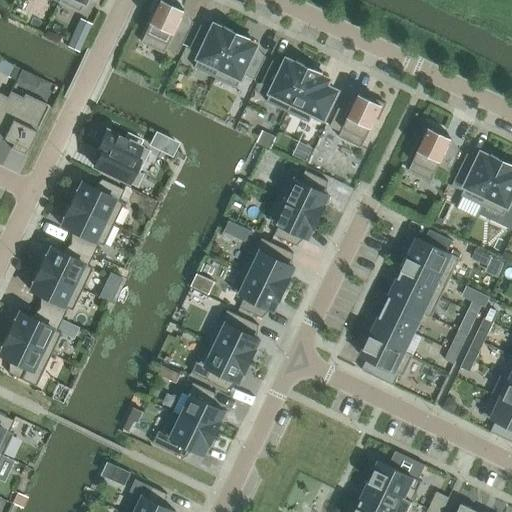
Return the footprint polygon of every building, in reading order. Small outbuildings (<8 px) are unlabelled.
[(18,0),(15,9),(26,13),(30,0),(18,0)] [(59,0),(58,2),(80,12),(85,0),(89,0),(98,4),(99,0),(59,0)] [(179,4),(170,0),(159,0),(154,11),(157,12),(142,42),(165,54),(167,49),(178,54),(194,23),(183,17),(186,12),(177,7),(179,4)] [(238,32),(225,25),(224,28),(216,25),(213,31),(202,25),(191,48),(202,54),(195,67),(216,78),(238,32)] [(216,78),(238,88),(244,74),(255,80),(266,57),(255,51),(258,45),(250,41),(252,39),(238,32),(216,78)] [(84,38),(73,33),(67,46),(78,51),(84,38)] [(288,59),(285,66),(274,60),(263,83),(274,88),(267,102),(288,112),(310,67),(297,60),(296,63),(288,59)] [(14,65),(9,74),(18,79),(22,69),(14,65)] [(288,112),(310,123),(312,118),(323,123),(338,91),(327,86),(330,80),(323,76),(324,73),(310,67),(288,112)] [(22,69),(18,79),(26,82),(31,73),(22,69)] [(0,113),(11,92),(10,91),(7,97),(0,93),(0,113)] [(11,92),(0,113),(0,129),(6,133),(3,138),(14,143),(11,149),(25,155),(49,105),(25,94),(23,97),(11,92)] [(347,95),(331,127),(342,132),(340,137),(363,148),(377,118),(380,120),(387,104),(371,96),(369,99),(360,95),(358,100),(347,95)] [(423,140),(408,170),(432,181),(434,177),(438,167),(450,173),(460,151),(449,145),(452,140),(444,135),(445,132),(428,123),(420,139),(423,140)] [(99,155),(94,166),(137,187),(143,174),(139,172),(149,151),(140,146),(142,140),(128,133),(125,139),(106,130),(95,153),(99,155)] [(264,132),(258,144),(271,150),(277,137),(264,132)] [(172,143),(167,153),(171,155),(176,144),(172,143)] [(505,160),(492,154),(490,156),(482,153),(479,159),(468,154),(453,185),(464,191),(462,196),(483,206),(505,160)] [(483,206),(505,216),(507,211),(511,213),(511,163),(505,160),(483,206)] [(320,217),(326,205),(326,204),(330,195),(324,192),(329,181),(306,170),(301,182),(287,175),(277,196),(320,217)] [(70,204),(113,224),(124,203),(119,201),(124,190),(101,179),(96,190),(81,183),(77,192),(76,191),(70,204)] [(314,229),(320,217),(277,196),(267,218),(280,224),(275,235),(298,246),(303,235),(309,238),(314,229)] [(70,243),(93,254),(98,243),(103,246),(113,224),(70,204),(64,216),(65,216),(61,225),(76,232),(70,243)] [(231,235),(237,224),(230,221),(224,232),(231,235)] [(409,257),(409,258),(451,278),(461,258),(448,252),(453,241),(430,230),(425,241),(419,238),(410,257),(409,257)] [(286,289),(292,277),(291,276),(295,267),(289,264),(294,253),(263,238),(257,249),(253,247),(243,268),(286,289)] [(93,254),(70,243),(65,254),(50,247),(46,256),(45,256),(39,268),(83,289),(93,268),(88,266),(93,254)] [(478,250),(473,260),(487,267),(492,257),(478,250)] [(502,259),(511,263),(511,255),(505,252),(502,259)] [(409,258),(399,277),(442,298),(451,278),(409,258)] [(72,311),(83,289),(39,268),(33,280),(34,281),(30,290),(44,297),(39,308),(63,319),(68,308),(72,311)] [(280,301),(286,289),(243,268),(232,290),(246,296),(240,307),(263,318),(269,307),(275,310),(279,301),(280,301)] [(110,302),(122,278),(110,273),(99,296),(110,302)] [(209,294),(215,282),(198,274),(192,286),(209,294)] [(391,296),(390,297),(432,317),(442,298),(399,277),(399,278),(391,296)] [(390,297),(381,316),(414,332),(423,314),(432,318),(432,317),(390,297)] [(474,301),(469,311),(478,315),(483,305),(474,301)] [(8,333),(52,354),(62,333),(57,330),(63,319),(39,308),(34,319),(19,312),(15,321),(14,321),(8,333)] [(494,323),(499,313),(489,308),(485,319),(494,323)] [(254,336),(260,325),(228,310),(223,321),(218,319),(208,340),(251,361),(257,349),(256,348),(261,339),(254,336)] [(469,311),(464,321),(474,325),(478,315),(469,311)] [(372,335),(371,336),(414,356),(414,355),(405,351),(414,332),(381,316),(380,317),(381,317),(372,335)] [(485,319),(480,328),(489,333),(494,323),(485,319)] [(52,354),(8,333),(2,345),(3,346),(0,351),(0,355),(10,360),(3,375),(35,390),(52,354)] [(394,385),(400,374),(404,376),(414,356),(371,336),(362,356),(368,359),(362,370),(394,385)] [(245,373),(251,361),(208,340),(192,373),(229,390),(234,379),(240,382),(245,373)] [(455,340),(450,350),(460,354),(464,344),(455,340)] [(475,362),(480,352),(471,347),(466,357),(475,362)] [(450,350),(445,360),(455,364),(460,354),(450,350)] [(511,355),(502,375),(511,379),(511,355)] [(471,372),(475,362),(466,357),(461,367),(471,372)] [(163,367),(159,375),(177,384),(181,375),(163,367)] [(511,403),(511,379),(502,375),(493,394),(511,403)] [(194,382),(188,395),(192,397),(183,416),(174,412),(173,412),(217,433),(222,421),(222,420),(226,411),(211,404),(217,393),(194,382)] [(511,403),(493,394),(483,414),(496,421),(491,432),(511,441),(511,403)] [(211,445),(217,433),(173,412),(164,433),(160,431),(154,443),(185,458),(191,447),(206,454),(210,445),(211,445)] [(0,453),(3,455),(13,433),(9,431),(14,420),(0,413),(0,453)] [(130,418),(124,430),(132,433),(138,422),(130,418)] [(380,461),(371,481),(413,501),(423,481),(419,479),(426,465),(396,451),(389,465),(380,461)] [(191,462),(210,469),(214,459),(195,452),(191,462)] [(109,464),(103,477),(112,481),(118,468),(109,464)] [(125,511),(176,511),(163,505),(168,494),(145,483),(136,479),(130,491),(135,493),(125,511)] [(385,511),(407,511),(413,501),(371,481),(370,482),(371,482),(362,500),(361,501),(385,511)] [(15,491),(10,502),(15,504),(20,494),(15,491)] [(442,511),(450,498),(437,492),(427,511),(442,511)] [(301,499),(296,511),(314,511),(317,505),(301,499)] [(385,511),(361,501),(355,511),(385,511)]
